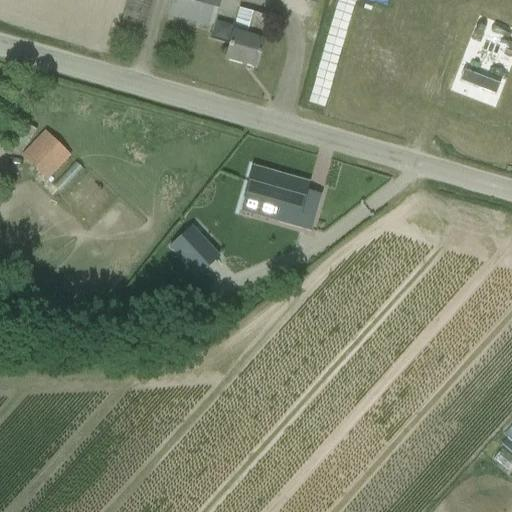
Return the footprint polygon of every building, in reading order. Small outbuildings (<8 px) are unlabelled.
[(128,0),(121,26),(143,32),(151,0),(128,0)] [(172,0),(169,13),(214,25),(220,0),(172,0)] [(255,70),(264,41),(262,41),(268,18),(239,10),(224,61),(255,70)] [(46,181),(70,156),(45,132),(21,157),(46,181)] [(254,164),(246,195),(284,206),(281,219),(313,228),(317,214),(304,210),(312,180),(254,164)] [(218,258),(204,244),(191,230),(170,249),(195,275),(197,277),(218,258)] [(511,433),(508,430),(503,436),(506,439),(511,444),(511,433)]
